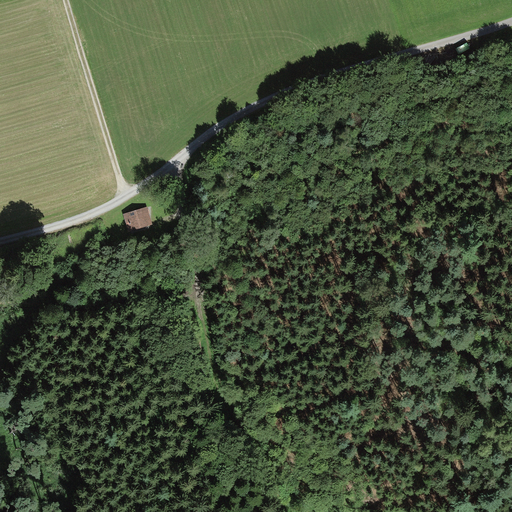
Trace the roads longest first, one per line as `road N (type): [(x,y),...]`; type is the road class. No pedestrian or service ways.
road 1 (track): [(0,241),(75,221),(124,196),(252,105),(511,21)]
road 2 (track): [(67,0),(124,196)]
road 3 (track): [(176,162),(196,291)]
